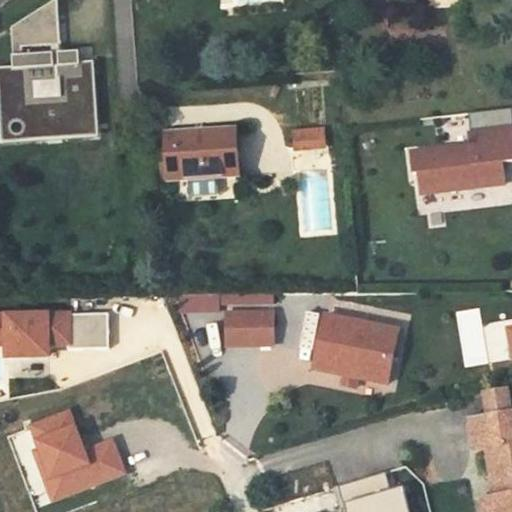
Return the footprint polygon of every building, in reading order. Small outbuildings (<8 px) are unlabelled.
[(31,42),(18,43),(18,48),(64,46),(62,1),(30,21),(31,42)] [(30,21),(17,29),(18,43),(31,42),(30,21)] [(83,53),(16,56),(17,70),(20,70),(20,76),(2,77),(3,91),(6,91),(5,95),(5,96),(4,98),(4,100),(3,103),(4,120),(35,119),(35,116),(52,115),(52,118),(60,118),(59,115),(65,115),(66,126),(100,124),(98,75),(84,75),(83,53)] [(35,119),(4,120),(5,143),(101,138),(100,124),(66,126),(65,115),(59,115),(60,118),(52,118),(52,115),(35,116),(35,119)] [(327,150),(326,128),(294,130),(295,151),(327,150)] [(424,171),(426,192),(510,183),(508,160),(511,159),(511,128),(475,132),(476,144),(417,150),(419,171),(424,171)] [(168,135),(170,179),(237,176),(235,130),(168,135)] [(275,307),(228,309),(229,341),(276,339),(275,307)] [(326,308),(317,362),(348,368),(360,370),(391,375),(400,321),(326,308)] [(122,313),(0,318),(0,347),(21,346),(21,358),(62,357),(62,345),(82,344),(82,350),(123,348),(122,313)] [(360,370),(348,368),(346,378),(359,380),(360,370)] [(511,397),(489,401),(491,414),(511,410),(511,397)] [(70,410),(31,424),(59,502),(129,476),(122,458),(115,438),(86,447),(70,410)] [(511,511),(511,410),(491,414),(473,416),(477,448),(490,446),(497,496),(485,498),(486,511),(511,511)] [(410,511),(404,489),(391,492),(387,473),(340,488),(346,507),(356,504),(359,511),(410,511)]
